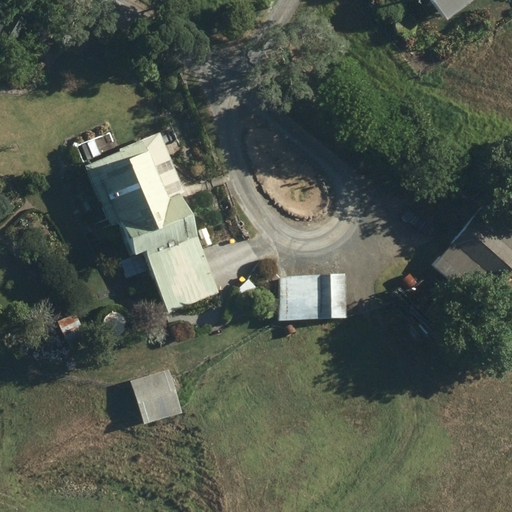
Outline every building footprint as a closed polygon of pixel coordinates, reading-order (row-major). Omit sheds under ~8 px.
[(419,0),(444,31),(482,0),(493,0),(419,0)] [(127,258),(118,262),(125,279),(146,270),(164,315),(216,294),(176,195),(175,196),(167,178),(157,182),(140,141),(115,151),(108,134),(75,147),(107,228),(116,224),(119,229),(116,230),(127,258)] [(511,232),(482,207),(432,267),(479,307),(511,266),(511,232)] [(276,279),(276,322),(344,321),(343,278),(276,279)] [(77,311),(58,321),(75,353),(94,343),(77,311)] [(175,399),(182,397),(178,384),(172,386),(167,371),(129,382),(141,425),(179,414),(175,399)]
